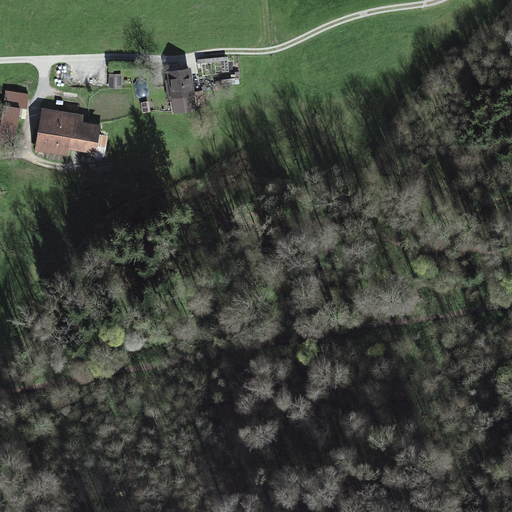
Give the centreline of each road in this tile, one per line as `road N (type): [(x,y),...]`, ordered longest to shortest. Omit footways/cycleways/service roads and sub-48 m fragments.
road 1 (track): [(43,59),(28,146),(35,160),(511,256)]
road 2 (track): [(511,309),(0,387)]
road 3 (track): [(0,60),(268,50),(364,13),(438,0)]
